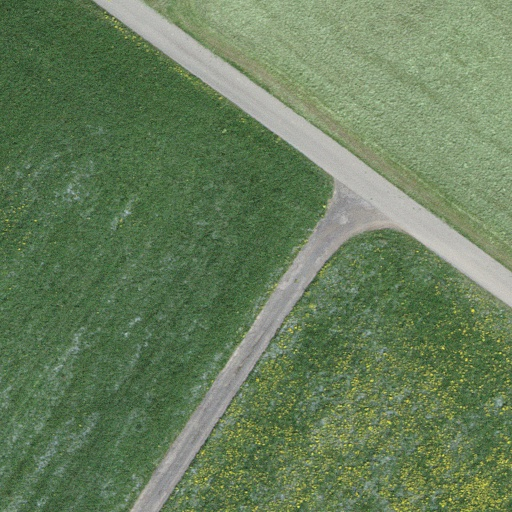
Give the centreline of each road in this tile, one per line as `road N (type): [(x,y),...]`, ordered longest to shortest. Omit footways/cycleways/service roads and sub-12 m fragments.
road 1 (track): [(121,0),(511,292)]
road 2 (track): [(148,511),(366,185)]
